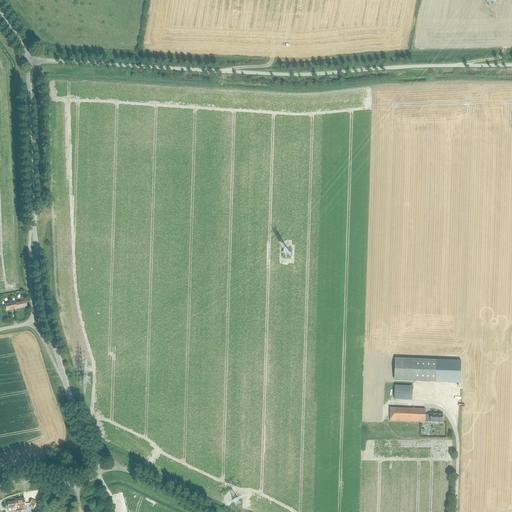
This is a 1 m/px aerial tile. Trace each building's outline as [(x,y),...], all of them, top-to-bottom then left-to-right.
[(27,307),(26,302),(15,304),(15,302),(5,305),(6,311),(27,307)] [(396,358),(395,381),(435,382),(460,383),(461,361),(436,360),(396,358)] [(413,386),(400,386),(399,400),(412,400),(413,386)] [(426,409),(425,409),(390,408),(390,421),(425,422),(425,419),(425,415),(426,409)] [(431,415),(425,415),(425,419),(431,419),(430,422),(443,423),(443,414),(431,414),(431,415)] [(25,509),(25,504),(24,500),(7,502),(8,508),(16,507),(16,511),(21,511),(21,509),(25,509)]
